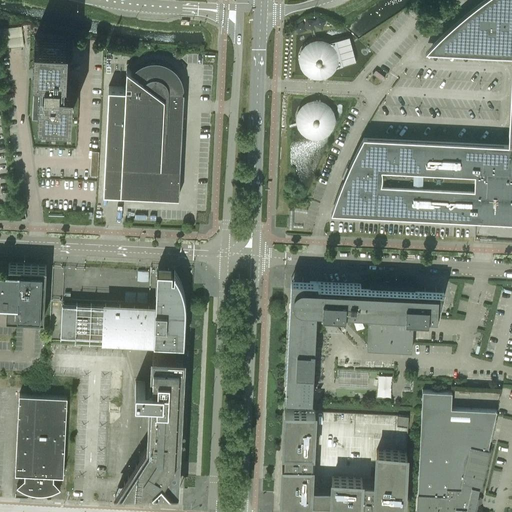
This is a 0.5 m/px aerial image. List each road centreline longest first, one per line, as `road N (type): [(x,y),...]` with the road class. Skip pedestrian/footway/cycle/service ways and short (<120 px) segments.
road 1 (unclassified): [(253,256),(511,270)]
road 2 (tertiary): [(224,254),(211,511)]
road 3 (tertiary): [(244,511),(253,256)]
road 4 (tertiary): [(253,256),(258,10)]
road 5 (tertiary): [(239,10),(224,254)]
road 6 (tertiary): [(0,244),(224,254)]
road 7 (trunk): [(104,0),(239,10)]
